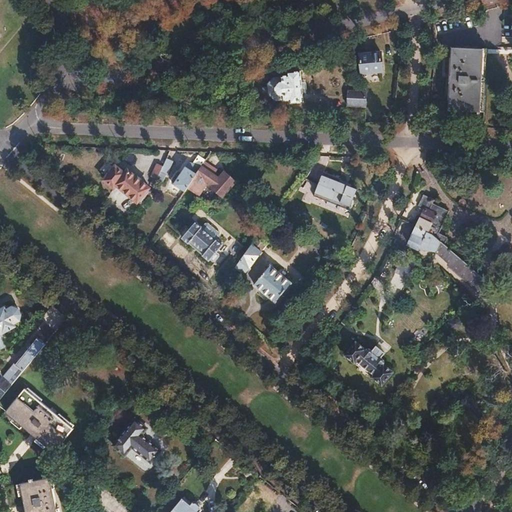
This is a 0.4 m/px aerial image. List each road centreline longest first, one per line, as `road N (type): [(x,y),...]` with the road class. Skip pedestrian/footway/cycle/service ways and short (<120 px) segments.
road 1 (residential): [(0,247),(324,511)]
road 2 (residential): [(406,142),(26,124)]
road 3 (residential): [(53,89),(414,7)]
road 4 (residential): [(278,373),(4,149)]
road 5 (residential): [(278,373),(365,257),(406,142)]
road 6 (residential): [(447,511),(278,373)]
road 7 (residential): [(62,56),(192,0)]
road 8 (residential): [(406,142),(414,7)]
